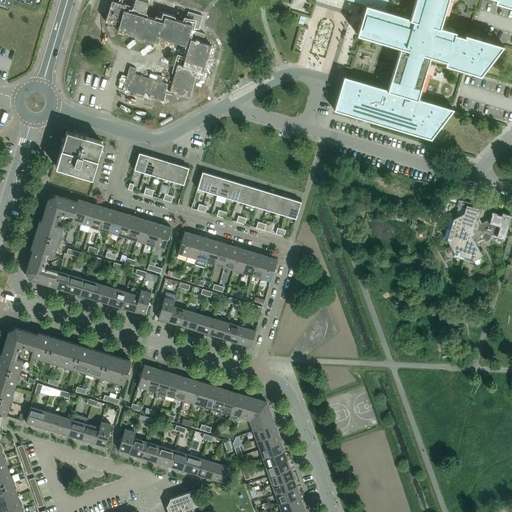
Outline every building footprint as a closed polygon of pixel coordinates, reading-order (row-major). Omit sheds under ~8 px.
[(109,0),(106,12),(168,31),(150,91),(190,102),(215,19),(200,14),(199,18),(139,0),(109,0)] [(351,0),(365,4),(356,33),(400,46),(387,89),(417,98),(430,56),(439,25),(446,0),(351,0)] [(455,30),(439,25),(430,56),(445,60),(444,63),(480,74),(503,44),(464,33),(463,35),(454,32),(455,30)] [(387,89),(343,76),(333,109),(430,138),(453,109),(417,98),(387,89)] [(61,148),(55,167),(92,178),(97,159),(103,141),(66,130),(61,148)] [(134,169),(144,172),(149,155),(139,152),(134,169)] [(144,172),(154,175),(159,158),(149,155),(144,172)] [(169,161),(159,158),(154,175),(163,178),(169,161)] [(179,164),(169,161),(163,178),(173,181),(179,164)] [(189,167),(179,164),(173,181),(183,184),(189,167)] [(197,188),(207,191),(212,174),(202,171),(197,188)] [(222,177),(212,174),(207,191),(217,194),(222,177)] [(232,180),(222,177),(217,194),(226,197),(232,180)] [(241,183),(232,180),(226,197),(236,200),(241,183)] [(251,186),(241,183),(236,200),(246,203),(251,186)] [(261,189),(251,186),(246,203),(256,206),(261,189)] [(271,192),(261,189),(256,206),(266,209),(271,192)] [(281,195),(271,192),(266,209),(276,212),(281,195)] [(60,212),(73,216),(77,201),(55,194),(54,197),(50,199),(48,198),(41,220),(56,225),(60,212)] [(291,198),(281,195),(276,212),(286,215),(291,198)] [(301,201),(291,198),(286,215),(296,218),(301,201)] [(78,199),(77,201),(73,216),(71,220),(81,223),(87,202),(78,199)] [(504,238),(508,225),(502,223),(504,216),(492,212),(490,218),(482,223),(475,221),(479,209),(475,207),(476,204),(459,200),(457,206),(465,208),(466,212),(453,219),(450,218),(444,238),(446,239),(455,254),(454,257),(473,262),(474,259),(485,253),(482,249),(479,251),(476,244),(483,240),(485,243),(491,240),(492,235),(504,238)] [(97,205),(87,202),(81,223),(90,226),(97,205)] [(106,207),(97,205),(90,226),(99,229),(106,207)] [(115,210),(106,207),(99,229),(108,232),(115,210)] [(124,213),(115,210),(108,232),(118,234),(124,213)] [(133,216),(124,213),(118,234),(127,237),(133,216)] [(127,237),(136,240),(143,218),(133,216),(127,237)] [(152,221),(143,218),(136,240),(145,243),(152,221)] [(30,248),(32,249),(47,253),(54,255),(62,227),(56,225),(41,220),(39,220),(30,248)] [(145,243),(154,246),(161,224),(152,221),(145,243)] [(171,227),(161,224),(154,246),(164,248),(171,227)] [(178,253),(187,255),(194,234),(184,231),(178,253)] [(203,237),(194,234),(187,255),(196,258),(203,237)] [(212,239),(203,237),(196,258),(206,261),(212,239)] [(221,242),(212,239),(206,261),(215,264),(221,242)] [(221,242),(215,264),(224,267),(230,245),(221,242)] [(230,245),(224,267),(233,269),(240,248),(230,245)] [(240,248),(233,269),(242,272),(249,250),(240,248)] [(29,278),(52,285),(56,270),(43,266),(47,253),(32,249),(26,271),(28,272),(30,276),(29,278)] [(249,250),(242,272),(252,275),(258,253),(249,250)] [(258,253),(252,275),(261,278),(267,256),(258,253)] [(99,264),(101,259),(91,256),(90,261),(99,264)] [(277,259),(267,256),(261,278),(270,281),(277,259)] [(51,286),(66,290),(70,275),(56,270),(52,285),(51,286)] [(66,290),(79,295),(84,279),(70,275),(66,290)] [(79,295),(93,299),(98,283),(84,279),(79,295)] [(93,299),(107,303),(112,287),(98,283),(93,299)] [(112,287),(107,303),(121,307),(125,291),(112,287)] [(130,293),(125,291),(121,307),(135,311),(139,295),(140,289),(135,288),(133,288),(131,290),(130,293)] [(140,289),(139,295),(135,311),(144,314),(151,292),(140,289)] [(158,318),(167,321),(172,305),(173,306),(174,300),(164,297),(158,318)] [(186,310),(173,306),(172,305),(167,321),(181,325),(186,310)] [(181,325),(195,329),(200,314),(186,310),(181,325)] [(200,314),(195,329),(209,334),(213,318),(200,314)] [(213,318),(209,334),(222,338),(227,322),(213,318)] [(227,322),(222,338),(236,342),(241,326),(227,322)] [(241,326),(236,342),(250,346),(255,330),(241,326)] [(20,345),(33,349),(37,334),(15,327),(14,330),(10,332),(8,331),(1,353),(16,358),(20,345)] [(31,355),(58,364),(65,340),(38,332),(37,334),(33,349),(31,355)] [(86,372),(93,349),(65,340),(58,364),(86,372)] [(120,357),(93,349),(86,372),(113,380),(120,357)] [(0,383),(14,388),(22,360),(16,358),(1,353),(0,353),(0,383)] [(131,360),(120,357),(113,380),(123,384),(131,360)] [(138,386),(147,389),(153,367),(144,364),(138,386)] [(147,389),(156,391),(162,370),(153,367),(147,389)] [(171,373),(162,370),(156,391),(165,394),(171,373)] [(181,375),(171,373),(165,394),(174,397),(181,375)] [(190,378),(181,375),(174,397),(183,400),(190,378)] [(199,381),(190,378),(183,400),(192,403),(199,381)] [(208,384),(199,381),(192,403),(201,405),(208,384)] [(0,418),(1,415),(1,414),(5,416),(14,388),(0,383),(0,418)] [(217,386),(208,384),(201,405),(210,408),(217,386)] [(226,389),(217,386),(210,408),(220,411),(226,389)] [(235,392),(226,389),(220,411),(229,414),(235,392)] [(244,395),(235,392),(229,414),(238,416),(244,395)] [(266,401),(244,395),(238,416),(249,420),(266,401)] [(274,423),(266,401),(249,420),(253,431),(274,423)] [(26,422),(39,426),(44,411),(30,406),(26,422)] [(57,414),(44,411),(39,426),(52,430),(57,414)] [(52,430),(65,434),(70,418),(57,414),(52,430)] [(83,422),(70,418),(65,434),(78,438),(83,422)] [(99,427),(96,426),(91,442),(105,446),(111,424),(101,421),(99,427)] [(96,426),(83,422),(78,438),(91,442),(96,426)] [(277,432),(274,423),(253,431),(256,440),(277,432)] [(118,450),(128,453),(132,437),(133,437),(135,432),(125,428),(118,450)] [(280,441),(277,432),(256,440),(259,449),(280,441)] [(128,453),(141,457),(146,441),(133,437),(132,437),(128,453)] [(141,457),(155,461),(160,446),(146,441),(141,457)] [(232,451),(229,441),(224,443),(228,452),(232,451)] [(284,450),(280,441),(259,449),(262,458),(284,450)] [(174,450),(160,446),(155,461),(169,466),(174,450)] [(169,466),(183,470),(188,454),(174,450),(169,466)] [(287,459),(284,450),(262,458),(266,467),(287,459)] [(183,470),(197,474),(201,458),(188,454),(183,470)] [(197,474),(210,478),(215,462),(201,458),(197,474)] [(290,469),(287,459),(266,467),(269,476),(290,469)] [(210,478),(225,482),(229,467),(215,462),(210,478)] [(0,501),(17,496),(8,468),(0,471),(0,501)] [(293,478),(290,469),(269,476),(272,485),(293,478)] [(297,487),(293,478),(272,485),(275,494),(297,487)] [(300,496),(297,487),(275,494),(278,503),(300,496)] [(170,501),(169,503),(184,510),(197,505),(192,490),(169,498),(170,501)] [(0,511),(23,511),(17,496),(0,501),(0,511)] [(282,511),(303,505),(300,496),(278,503),(281,511),(282,511)] [(168,505),(166,506),(168,511),(184,511),(184,510),(169,503),(168,505)]
